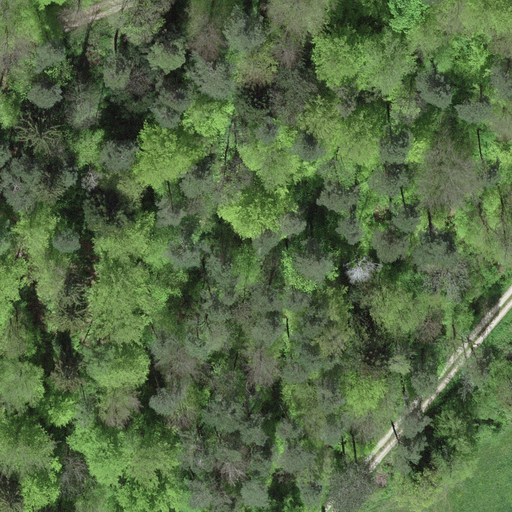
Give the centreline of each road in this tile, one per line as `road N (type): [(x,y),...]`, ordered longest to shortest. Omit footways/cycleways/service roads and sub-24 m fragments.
road 1 (track): [(511,297),(327,511)]
road 2 (track): [(0,55),(138,0)]
